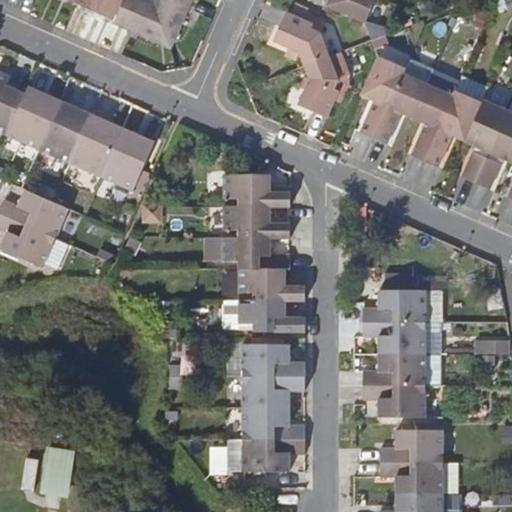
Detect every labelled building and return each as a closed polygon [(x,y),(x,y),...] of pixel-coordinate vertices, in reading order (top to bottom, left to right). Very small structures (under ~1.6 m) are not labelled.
[(84,0),(83,4),(110,16),(116,0),(84,0)] [(116,0),(110,16),(108,19),(151,38),(159,20),(177,27),(188,0),(116,0)] [(378,0),(331,0),(330,3),(370,20),(378,0)] [(443,3),(441,0),(427,0),(431,9),(443,3)] [(301,103),(330,115),(337,98),(346,80),(337,59),(334,51),(325,28),(308,21),(290,14),(278,41),(308,53),(315,71),(301,103)] [(310,15),(308,21),(325,28),(328,23),(310,15)] [(169,45),(177,27),(159,20),(151,38),(169,45)] [(348,45),(339,23),(325,28),(334,51),(348,45)] [(386,33),(382,24),(373,28),(376,37),(386,33)] [(386,33),(376,37),(379,44),(393,38),(390,32),(386,33)] [(355,76),(346,55),(337,59),(346,80),(355,76)] [(366,131),(379,137),(407,71),(409,67),(384,56),(367,95),(378,101),(366,131)] [(415,61),(410,73),(433,83),(438,70),(415,61)] [(0,128),(9,133),(26,92),(6,83),(10,73),(0,67),(0,128)] [(379,137),(391,142),(405,111),(419,118),(434,83),(433,83),(410,73),(407,71),(379,137)] [(432,160),(445,166),(457,135),(471,141),(488,101),(470,93),(476,78),(468,75),(459,94),(432,160)] [(494,86),(476,78),(470,93),(488,101),(489,99),(494,86)] [(351,83),(346,80),(337,98),(343,101),(351,83)] [(418,154),(432,160),(459,94),(434,83),(419,118),(430,123),(418,154)] [(40,146),(61,98),(30,84),(26,92),(9,133),(40,146)] [(71,160),(92,112),(61,98),(40,146),(71,160)] [(489,99),(488,101),(471,141),(485,147),(494,151),(511,109),(489,99)] [(511,158),(511,108),(511,109),(494,151),(504,155),(511,158)] [(103,174),(124,126),(92,112),(71,160),(103,174)] [(143,192),(153,170),(143,166),(155,139),(124,126),(103,174),(143,192)] [(492,158),(494,151),(485,147),(482,154),(492,158)] [(501,162),(504,155),(494,151),(492,158),(501,162)] [(473,163),(487,169),(492,158),(482,154),(477,152),(473,163)] [(487,169),(500,175),(505,163),(501,162),(492,158),(487,169)] [(487,169),(473,163),(467,176),(482,181),(487,169)] [(500,175),(487,169),(482,181),(495,187),(500,175)] [(236,204),(272,204),(290,204),(290,192),(272,192),(272,173),(223,173),(223,198),(236,198),(236,204)] [(4,196),(0,204),(0,209),(55,234),(67,204),(54,199),(26,186),(19,202),(4,196)] [(166,203),(146,203),(145,223),(165,223),(166,203)] [(236,238),(272,238),(290,238),(290,224),(272,224),(272,204),(236,204),(223,204),(223,230),(236,231),(236,238)] [(0,209),(0,225),(7,228),(2,243),(43,261),(55,234),(0,209)] [(131,237),(125,251),(135,256),(141,243),(131,237)] [(236,271),(284,270),(290,270),(290,258),(272,257),(272,238),(236,238),(223,238),(223,264),(236,264),(236,271)] [(114,260),(117,252),(102,246),(99,253),(114,260)] [(237,301),(284,302),(305,301),(305,287),(284,287),(284,270),(236,271),(237,301)] [(364,323),(428,323),(427,290),(419,289),(419,275),(386,275),(386,289),(379,290),(379,307),(364,308),(364,323)] [(428,323),(443,323),(443,291),(427,290),(428,323)] [(284,302),(237,301),(221,301),(222,322),(225,324),(237,324),(237,325),(253,325),(252,332),(305,332),(305,319),(285,318),(284,302)] [(163,338),(173,337),(173,321),(163,321),(163,338)] [(428,323),(364,323),(364,337),(378,337),(379,354),(427,354),(428,323)] [(443,323),(428,323),(427,354),(443,355),(443,323)] [(242,376),(304,377),(304,359),(295,358),(295,345),(242,345),(242,376)] [(427,354),(379,354),(379,373),(364,372),(364,386),(427,387),(427,354)] [(442,387),(442,355),(427,354),(427,387),(442,387)] [(173,376),(185,376),(186,366),(173,366),(173,376)] [(185,376),(173,376),(172,387),(185,387),(185,376)] [(242,408),(295,408),(295,393),(305,393),(304,377),(242,376),(242,408)] [(427,387),(364,386),(364,402),(378,402),(379,418),(426,419),(427,387)] [(242,440),(304,440),(304,425),(294,424),(295,408),(242,408),(242,440)] [(511,446),(511,429),(501,430),(501,447),(511,446)] [(382,465),(443,466),(443,431),(397,431),(397,449),(382,449),(382,465)] [(304,440),(242,440),(242,472),(295,472),(295,459),(304,458),(304,440)] [(74,448),(52,445),(46,488),(68,491),(74,448)] [(41,455),(28,453),(24,485),(36,486),(41,455)] [(443,466),(382,465),(382,479),(397,480),(397,497),(444,497),(443,466)] [(240,489),(241,481),(226,482),(227,490),(240,489)] [(443,511),(444,497),(397,497),(397,511),(443,511)]
